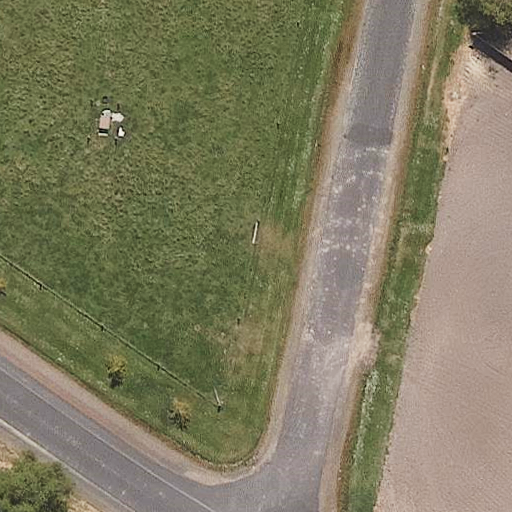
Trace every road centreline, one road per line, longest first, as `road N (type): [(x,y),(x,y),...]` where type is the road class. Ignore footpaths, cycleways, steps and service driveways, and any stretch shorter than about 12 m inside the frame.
road 1 (residential): [(395,0),(293,511)]
road 2 (residential): [(186,511),(0,382)]
